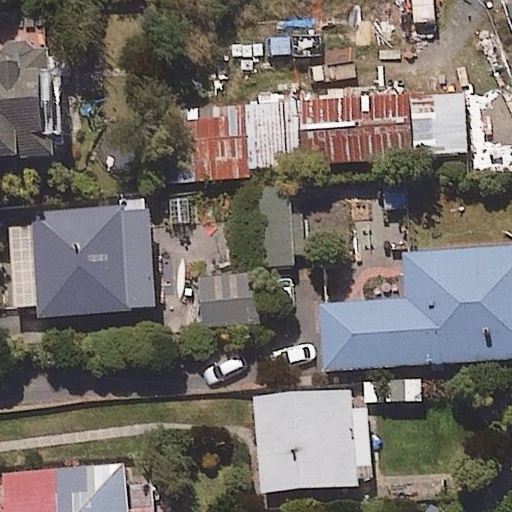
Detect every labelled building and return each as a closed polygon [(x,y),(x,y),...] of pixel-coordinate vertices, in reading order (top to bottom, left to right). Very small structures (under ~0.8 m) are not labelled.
[(0,163),(78,159),(72,52),(0,56),(0,163)] [(274,269),(310,266),(308,235),(340,233),(343,229),(346,226),(348,223),(349,219),(350,215),(350,211),(349,208),(348,204),(346,201),(344,198),(341,195),(337,193),(334,192),(330,191),(326,191),(322,192),(319,193),(316,195),(313,198),(310,200),(309,202),(300,203),(297,169),(338,166),(473,155),(468,96),(419,100),(419,93),(183,111),(188,177),(189,187),(267,181),(274,269)] [(15,233),(20,306),(44,305),(45,319),(163,311),(156,208),(39,216),(40,231),(15,233)] [(511,361),(511,250),(410,256),(412,302),(328,307),(331,371),(511,361)] [(275,324),(272,276),(202,280),(205,328),(275,324)] [(432,378),(374,378),(374,404),(432,404),(432,378)] [(358,393),(262,400),(269,495),(379,487),(373,411),(360,412),(358,393)] [(161,511),(162,511),(147,511),(135,511),(132,468),(14,477),(16,511),(161,511)]
